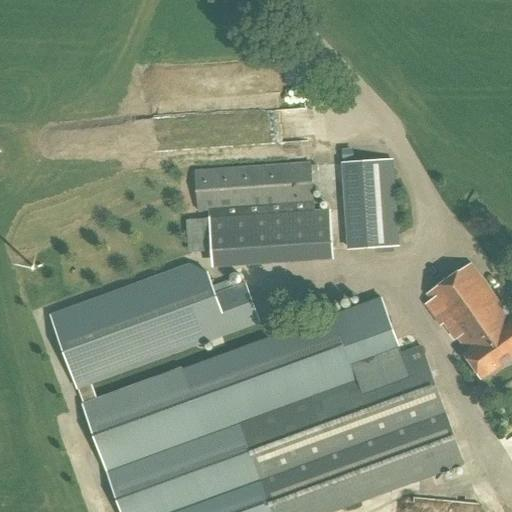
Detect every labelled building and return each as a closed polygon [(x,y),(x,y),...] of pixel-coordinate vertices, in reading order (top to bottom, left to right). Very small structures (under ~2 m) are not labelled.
[(228,41),(178,44),(186,142),(190,142),(191,165),(267,159),(265,136),(281,134),(281,123),(296,122),(294,93),(263,95),(264,108),(221,111),(219,78),(241,76),(239,50),(229,51),(228,41)] [(400,247),(393,159),(341,163),(348,251),(400,247)] [(313,209),(309,165),(195,173),(198,213),(208,212),(211,252),(332,244),(331,212),(314,213),(313,209)] [(211,251),(210,227),(190,228),(192,252),(211,251)] [(504,306),(472,263),(425,295),(467,352),(463,354),(482,380),(511,358),(511,314),(505,305),(504,306)] [(85,403),(97,398),(92,384),(260,323),(245,284),(215,295),(208,273),(190,264),(52,314),(78,388),(79,388),(85,403)] [(381,294),(324,314),(306,321),(97,398),(85,403),(81,404),(121,511),(332,511),(464,465),(422,348),(367,368),(370,378),(358,382),(353,365),(400,348),(397,341),(381,294)]
